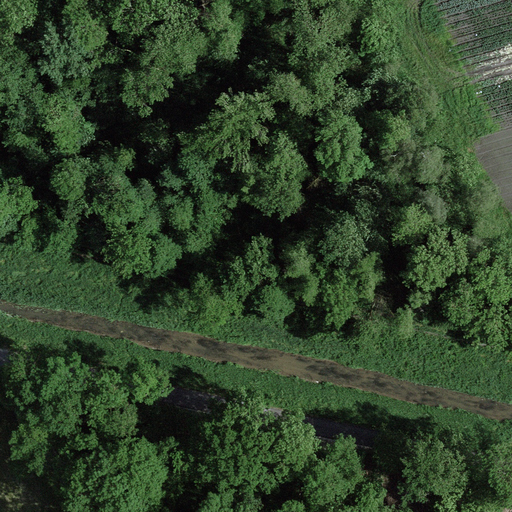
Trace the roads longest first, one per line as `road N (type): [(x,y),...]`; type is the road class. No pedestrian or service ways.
road 1 (track): [(511,460),(0,347)]
road 2 (track): [(0,238),(511,348)]
road 3 (track): [(0,362),(95,511)]
